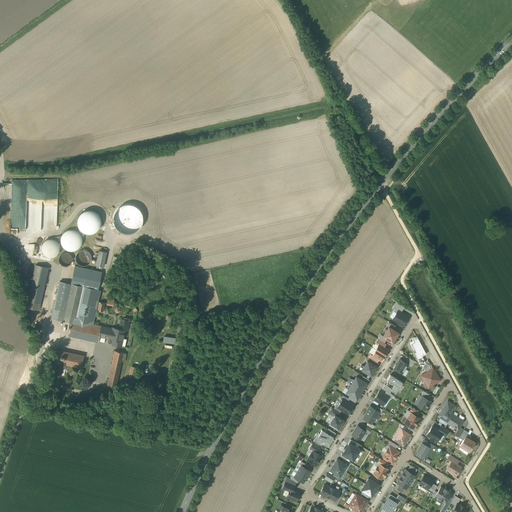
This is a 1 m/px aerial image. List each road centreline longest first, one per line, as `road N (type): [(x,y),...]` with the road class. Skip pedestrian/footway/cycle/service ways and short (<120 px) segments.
road 1 (secondary): [(491,61),(331,247),(262,353),(182,511)]
road 2 (residential): [(306,494),(414,321)]
